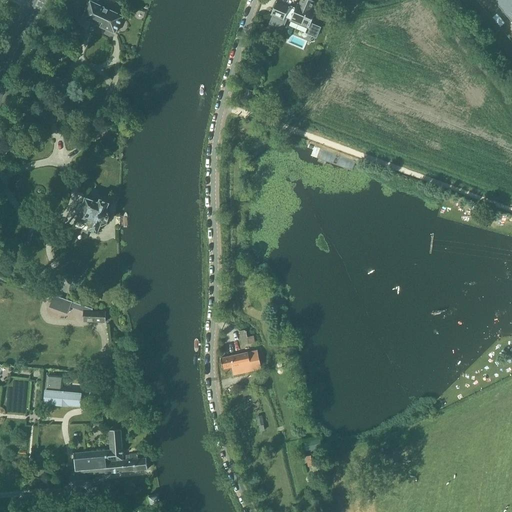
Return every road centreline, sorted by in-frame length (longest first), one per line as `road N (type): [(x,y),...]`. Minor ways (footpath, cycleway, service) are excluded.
road 1 (tertiary): [(252,511),(234,473),(211,363),(215,142),(253,0)]
road 2 (unknown): [(109,94),(83,145),(58,163),(2,177)]
